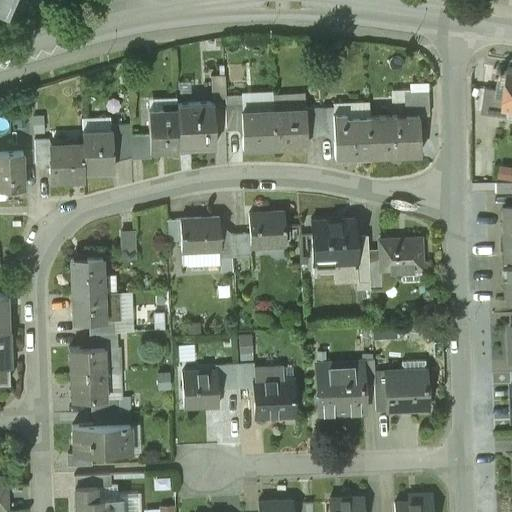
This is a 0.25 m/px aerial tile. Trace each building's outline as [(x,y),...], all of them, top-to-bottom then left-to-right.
[(510,108),(511,108),(511,67),(509,67),(506,87),(501,86),(501,93),(505,93),(504,100),(503,107),(510,108)] [(508,118),(510,108),(503,107),(504,100),(484,97),(481,114),(508,118)] [(176,104),(177,113),(178,148),(213,146),(212,103),(176,104)] [(241,128),(240,112),(241,112),(241,105),(224,106),(225,128),(241,128)] [(321,133),(334,132),(333,114),(333,108),(320,109),(321,132),(321,133)] [(320,109),(304,110),(305,132),(321,132),(320,109)] [(161,110),(147,110),(148,135),(149,151),(150,151),(162,151),(162,152),(178,152),(178,148),(177,113),(161,114),(161,110)] [(304,110),(272,111),(274,146),(305,145),(305,132),(304,110)] [(272,111),(241,112),(240,112),(241,128),(241,147),(274,146),(272,111)] [(344,113),(333,114),(334,132),(335,156),(352,156),(352,157),(370,156),(369,119),(369,117),(344,118),(344,113)] [(416,117),(369,119),(370,156),(417,153),(416,117)] [(130,147),(129,136),(129,125),(115,125),(116,147),(130,147)] [(81,135),(82,145),(83,171),(101,170),(100,164),(111,164),(111,170),(113,170),(111,131),(109,131),(109,133),(81,135)] [(149,151),(148,135),(129,136),(130,147),(130,158),(150,157),(150,151),(149,151)] [(49,146),(50,162),(48,162),(49,182),(51,182),(51,180),(83,179),(83,171),(82,145),(66,145),(66,146),(49,147),(49,146)] [(24,152),(0,152),(0,189),(25,189),(24,152)] [(283,212),(248,214),(249,246),(271,245),(271,241),(283,240),(283,244),(284,244),(283,212)] [(219,217),(179,218),(180,251),(219,249),(220,249),(219,235),(219,217)] [(353,220),(309,222),(311,264),(335,263),(354,262),(355,262),(354,239),(353,220)] [(122,229),(126,255),(140,253),(136,227),(122,229)] [(244,234),(231,235),(232,256),(245,255),(244,234)] [(231,235),(219,235),(220,249),(219,249),(219,256),(232,256),(231,235)] [(354,239),(355,262),(354,262),(355,290),(369,290),(368,257),(367,238),(354,239)] [(418,238),(378,240),(379,257),(379,271),(381,271),(381,289),(382,289),(385,288),(388,287),(390,284),(392,282),(393,278),(394,275),(394,271),(420,269),(418,238)] [(102,279),(102,257),(71,258),(72,293),(98,292),(98,279),(102,279)] [(368,257),(369,290),(381,289),(381,271),(379,271),(379,257),(368,257)] [(335,263),(311,264),(312,272),(335,271),(335,263)] [(98,292),(72,293),(73,321),(89,320),(103,320),(103,319),(102,292),(98,292)] [(7,294),(0,293),(0,329),(9,329),(7,294)] [(115,318),(103,319),(103,320),(89,320),(89,332),(115,331),(115,318)] [(9,329),(0,329),(0,365),(10,365),(9,329)] [(103,346),(69,347),(70,373),(104,372),(103,346)] [(361,366),(361,384),(374,383),(372,359),(359,360),(359,366),(361,366)] [(238,385),(252,385),(252,380),(253,380),(253,368),(252,362),(237,363),(238,385)] [(317,362),(316,362),(318,413),(319,413),(319,407),(333,407),(333,413),(363,411),(361,384),(361,366),(359,366),(317,368),(317,362)] [(225,386),(238,385),(237,363),(224,363),(225,386)] [(281,367),(253,368),(253,380),(252,380),(252,385),(254,415),(293,414),(292,377),(281,378),(281,367)] [(401,369),(384,370),(385,385),(386,409),(426,407),(424,368),(422,368),(422,372),(401,373),(401,369)] [(196,370),(181,371),(182,406),(216,404),(215,369),(213,370),(213,372),(196,373),(196,370)] [(105,397),(104,372),(70,373),(71,399),(91,398),(105,398),(105,397)] [(375,410),(386,409),(385,385),(374,386),(375,410)] [(105,398),(91,398),(92,412),(118,411),(117,396),(105,397),(105,398)] [(118,411),(92,412),(92,424),(106,423),(106,424),(118,424),(118,411)] [(106,423),(92,424),(72,424),(73,452),(107,451),(106,424),(106,423)] [(0,510),(12,510),(11,479),(0,479),(0,510)] [(416,501),(393,502),(393,511),(431,511),(430,493),(416,494),(416,501)] [(361,511),(361,497),(328,499),(328,511),(361,511)] [(74,499),(74,511),(107,511),(107,498),(74,499)] [(292,511),(292,499),(259,500),(259,511),(292,511)]
